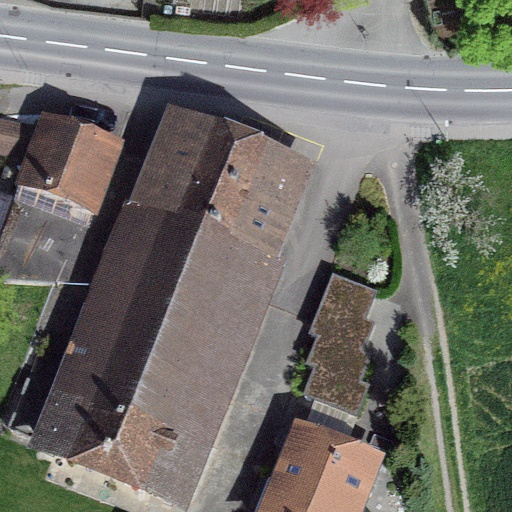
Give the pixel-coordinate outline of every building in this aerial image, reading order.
[(94,215),(117,147),(46,121),(0,121),(0,159),(31,163),(24,190),(94,215)] [(131,212),(256,262),(292,172),(166,123),(131,212)] [(79,226),(17,205),(0,245),(0,280),(59,286),(79,226)] [(256,262),(131,212),(39,443),(165,493),(256,262)] [(308,367),(316,370),(305,398),(356,419),(368,390),(360,387),(371,360),(319,339),(308,367)] [(356,511),(374,467),(299,438),(269,511),(356,511)]
